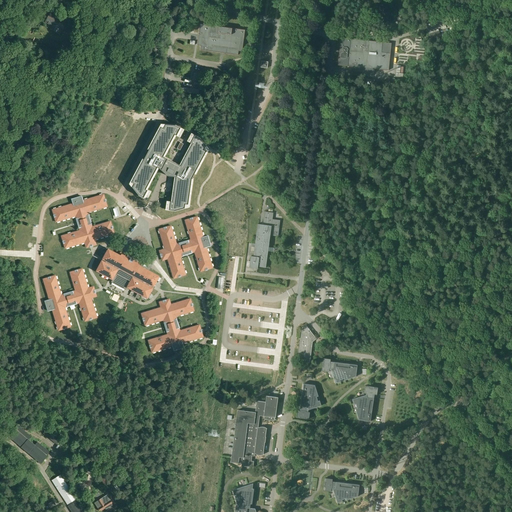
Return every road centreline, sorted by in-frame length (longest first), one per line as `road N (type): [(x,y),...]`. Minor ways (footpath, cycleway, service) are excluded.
road 1 (unclassified): [(0,172),(99,0)]
road 2 (unclassified): [(511,463),(468,409),(473,392),(511,356)]
